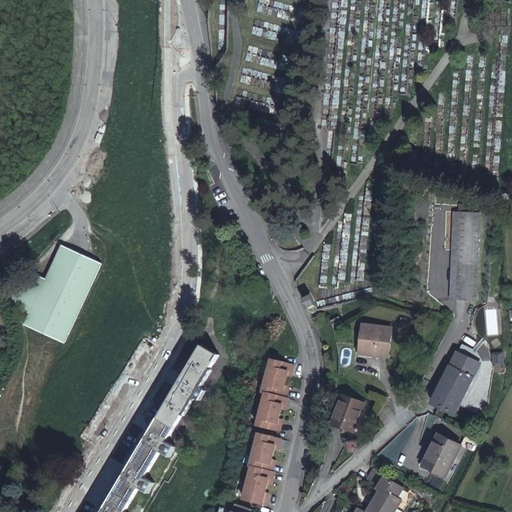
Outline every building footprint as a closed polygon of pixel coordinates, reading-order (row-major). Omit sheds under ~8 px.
[(459,213),(457,301),(476,301),(479,213),(459,213)] [(83,302),(102,263),(63,244),(46,279),(34,273),(23,277),(14,296),(18,306),(31,313),(25,324),(65,342),(83,302)] [(303,298),(307,308),(315,303),(311,294),(303,298)] [(365,323),(364,335),(368,335),(365,354),(389,357),(393,327),(365,323)] [(433,403),(443,408),(454,414),(466,390),(471,393),(478,380),(474,377),(481,362),(470,356),(473,349),(463,344),(441,385),(438,383),(433,392),(437,394),(433,403)] [(179,385),(159,419),(174,429),(194,397),(200,401),(205,391),(199,387),(218,355),(203,346),(179,385)] [(505,365),(504,352),(493,352),(494,366),(505,365)] [(280,431),(282,423),(278,422),(283,404),(287,405),(289,398),(286,397),(288,389),(284,388),(288,371),(292,372),(294,364),(272,359),(263,391),(267,392),(258,425),(280,431)] [(360,433),(371,405),(344,394),(333,423),(360,433)] [(174,429),(159,419),(120,484),(103,511),(125,511),(140,488),(143,490),(150,480),(146,477),(161,451),(165,454),(171,444),(167,441),(174,430),(174,429)] [(255,449),(273,454),(276,445),(280,446),(282,438),(278,437),(260,433),(255,449)] [(473,451),(478,440),(466,434),(461,444),(440,434),(424,465),(445,476),(461,446),(473,451)] [(253,466),(273,471),(275,464),(271,463),(273,454),(255,449),(251,466),(253,466)] [(253,466),(248,482),(266,487),(269,478),(272,479),(275,472),(273,471),(253,466)] [(378,486),(384,475),(386,473),(373,466),(366,479),(378,486)] [(382,488),(388,477),(384,475),(378,486),(382,488)] [(370,511),(395,511),(403,499),(398,496),(403,486),(388,477),(382,488),(382,489),(369,511),(370,511)] [(266,487),(248,482),(244,498),(262,503),(266,504),(268,497),(264,496),(266,487)]
